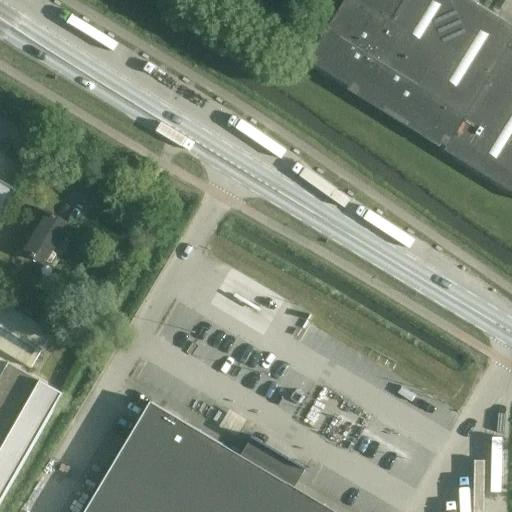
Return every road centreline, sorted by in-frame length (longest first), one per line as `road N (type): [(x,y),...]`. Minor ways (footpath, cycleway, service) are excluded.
road 1 (tertiary): [(511,333),(235,166)]
road 2 (tertiary): [(235,166),(0,21)]
